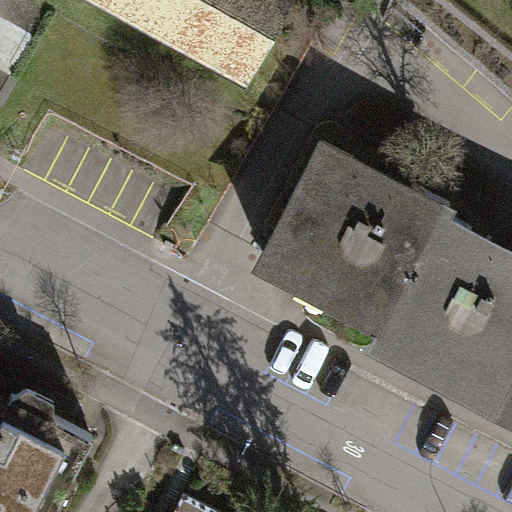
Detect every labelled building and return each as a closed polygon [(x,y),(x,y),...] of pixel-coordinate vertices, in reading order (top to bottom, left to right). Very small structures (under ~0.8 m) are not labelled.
[(116,0),(247,71),(285,0),(116,0)] [(406,189),(317,143),(261,250),(350,297),(344,307),(379,325),(440,208),(446,197),(411,179),(406,189)] [(470,224),(440,208),(379,325),(376,331),(490,391),(511,347),(511,256),(465,232),(470,224)] [(511,347),(490,391),(511,402),(511,347)] [(0,511),(47,511),(91,432),(54,412),(55,396),(27,381),(12,389),(9,394),(0,389),(0,511)] [(170,511),(221,511),(181,491),(170,511)]
